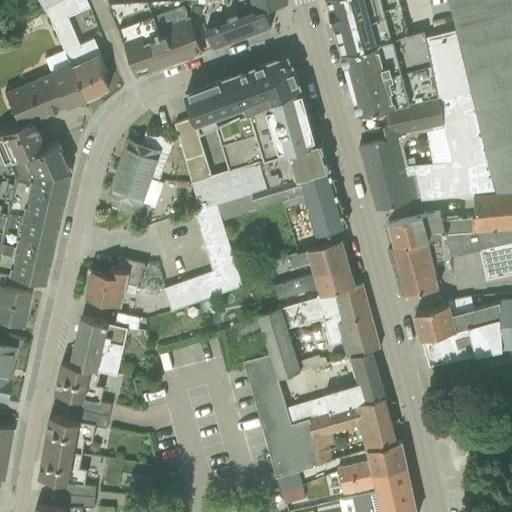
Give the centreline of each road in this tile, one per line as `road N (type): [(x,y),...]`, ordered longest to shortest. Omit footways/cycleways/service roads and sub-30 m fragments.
road 1 (unclassified): [(311,32),(149,92),(100,141),(19,511)]
road 2 (tertiary): [(434,511),(311,32)]
